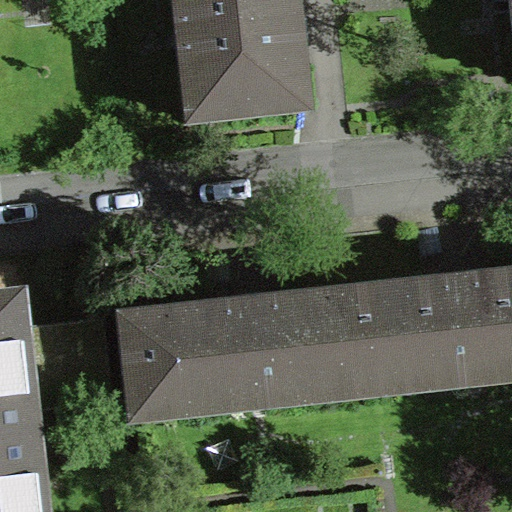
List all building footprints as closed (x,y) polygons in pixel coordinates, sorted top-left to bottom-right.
[(295,17),(292,18),(290,0),(187,0),(188,3),(172,5),(181,87),(196,85),(202,128),(303,117),(295,49),(299,48),(295,17)] [(511,285),(472,289),(472,284),(441,287),(441,293),(435,294),(364,301),(373,384),(413,379),(415,393),(511,382),(511,285)] [(229,310),(230,316),(213,318),(121,328),(130,410),(172,405),(174,420),(335,403),(333,388),(373,384),(364,301),(261,313),(260,307),(229,310)] [(0,447),(30,444),(27,415),(18,339),(15,308),(0,309),(0,447)] [(108,406),(99,330),(36,337),(18,339),(27,415),(108,406)] [(0,511),(37,511),(30,444),(0,447),(0,511)]
